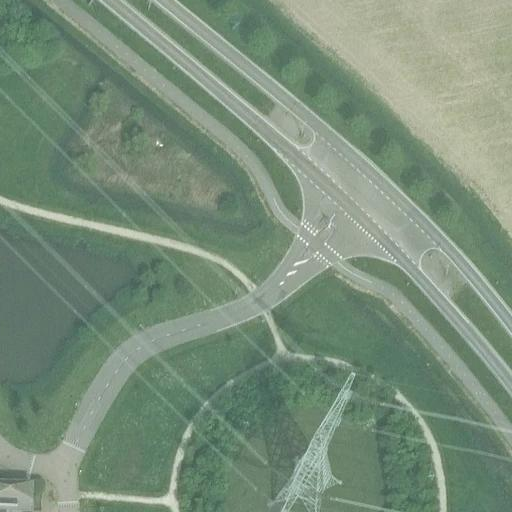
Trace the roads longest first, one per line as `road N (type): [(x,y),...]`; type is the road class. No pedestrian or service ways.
road 1 (unclassified): [(64,476),(125,360),(151,341),(261,301),(350,210)]
road 2 (secondary): [(106,0),(350,210)]
road 3 (secondary): [(376,183),(160,0)]
road 4 (secondary): [(350,210),(511,391)]
road 5 (secondary): [(511,325),(451,252),(376,183)]
